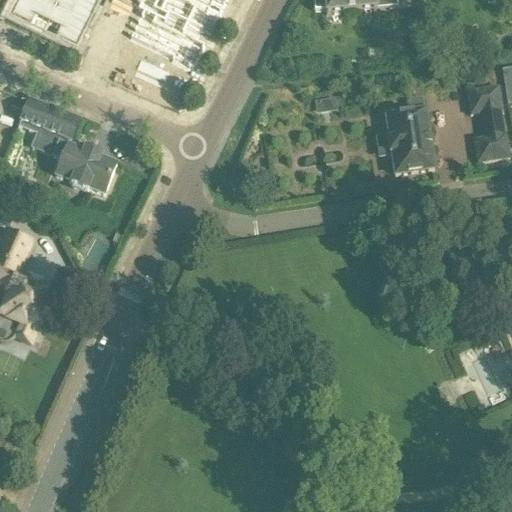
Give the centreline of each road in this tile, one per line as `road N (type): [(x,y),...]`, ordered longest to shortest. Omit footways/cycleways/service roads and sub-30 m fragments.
road 1 (residential): [(511,186),(278,225),(215,220),(174,200)]
road 2 (tertiary): [(37,511),(174,200)]
road 3 (residential): [(200,148),(0,61)]
road 4 (tertiary): [(200,148),(275,0)]
